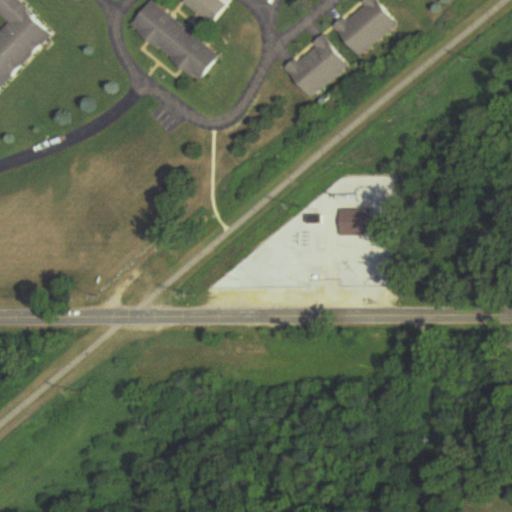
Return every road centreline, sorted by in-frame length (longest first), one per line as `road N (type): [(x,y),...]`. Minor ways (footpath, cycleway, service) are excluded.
road 1 (residential): [(0,159),(86,128),(145,80),(201,118),(232,113),(268,53),(258,3),(118,6),(116,34),(145,80)]
road 2 (residential): [(511,319),(0,321)]
